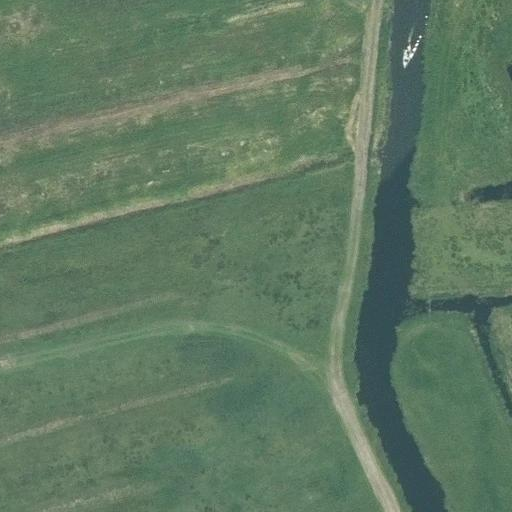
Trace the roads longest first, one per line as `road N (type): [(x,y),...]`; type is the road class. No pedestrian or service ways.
road 1 (track): [(332,370),(359,204),(366,0)]
road 2 (track): [(0,369),(95,347),(230,334),(332,370)]
road 3 (track): [(391,511),(332,370)]
